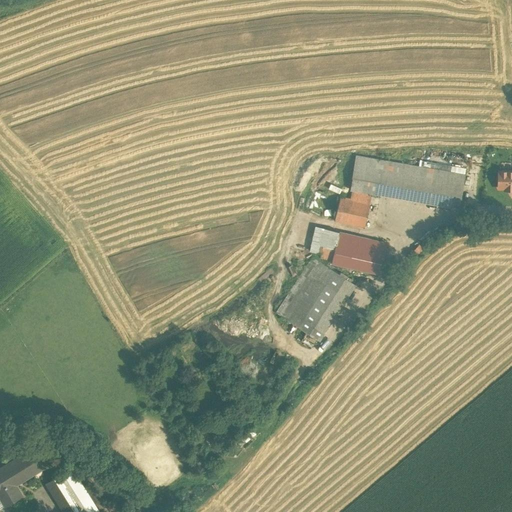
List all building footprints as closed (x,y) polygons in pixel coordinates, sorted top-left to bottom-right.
[(415,169),(358,159),(352,191),(372,196),(458,210),(465,170),(416,162),(415,169)] [(351,197),(319,190),(313,217),(364,228),(372,196),(352,191),(351,197)] [(377,274),(385,245),(326,229),(319,258),(377,274)] [(355,289),(315,263),(280,317),(320,343),(355,289)] [(0,469),(0,510),(25,496),(19,486),(42,472),(29,452),(0,469)] [(96,511),(71,468),(42,485),(57,511),(96,511)]
